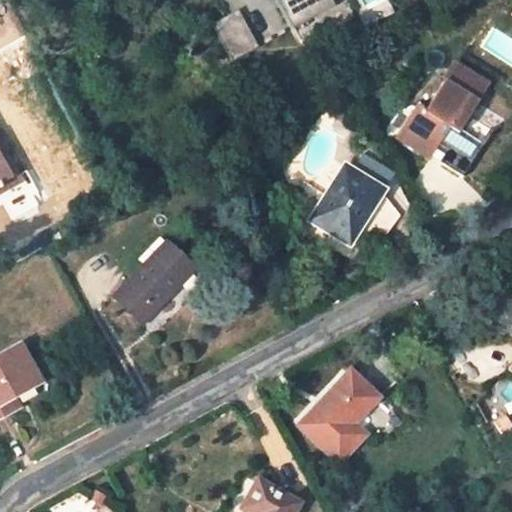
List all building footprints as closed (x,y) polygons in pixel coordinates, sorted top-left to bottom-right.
[(277,0),(286,24),(330,10),(326,0),(277,0)] [(217,20),(228,57),(254,49),(243,12),(217,20)] [(416,106),(395,138),(429,159),(449,128),(458,134),(477,103),(474,101),(484,84),(456,67),(446,83),(442,81),(423,111),(416,106)] [(0,193),(17,185),(0,153),(0,193)] [(363,153),(355,165),(386,184),(394,172),(363,153)] [(383,190),(345,166),(311,219),(349,243),(359,228),(376,239),(395,211),(381,194),(383,190)] [(193,270),(165,242),(113,296),(143,324),(193,270)] [(40,383),(19,347),(0,357),(0,418),(18,408),(12,399),(40,383)] [(377,398),(349,374),(300,425),(339,462),(363,435),(353,424),(377,398)] [(292,511),(297,504),(257,482),(243,508),(249,511),(292,511)]
